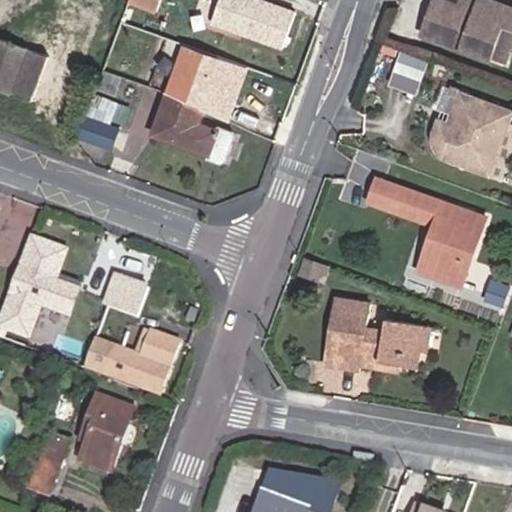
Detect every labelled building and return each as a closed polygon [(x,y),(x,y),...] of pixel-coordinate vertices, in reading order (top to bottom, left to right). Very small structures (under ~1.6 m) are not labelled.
[(60,106),(95,6),(78,0),(42,0),(25,48),(0,39),(0,88),(10,92),(11,90),(34,99),(29,113),(52,121),(57,106),(60,106)] [(155,12),(159,0),(127,0),(127,2),(155,12)] [(217,0),(210,21),(284,47),(298,7),(276,0),(217,0)] [(478,0),(472,15),(452,8),(440,43),(493,61),(505,26),(511,28),(511,9),(483,0),(478,0)] [(455,0),(452,8),(472,15),(478,0),(455,0)] [(440,43),(452,8),(439,3),(426,38),(440,43)] [(511,50),(511,28),(505,26),(493,61),(507,66),(511,50)] [(197,125),(221,60),(182,46),(151,132),(188,144),(186,149),(210,156),(218,133),(197,125)] [(402,48),(390,82),(419,92),(431,58),(402,48)] [(509,106),(463,91),(455,114),(461,117),(458,124),(441,118),(437,130),(441,158),(486,173),(501,129),(511,132),(511,122),(504,120),(509,106)] [(0,114),(0,130),(16,136),(21,121),(0,114)] [(84,114),(77,134),(115,148),(124,128),(84,114)] [(436,225),(429,244),(433,246),(424,271),(462,284),(486,218),(381,180),(373,202),(436,225)] [(433,246),(429,244),(420,270),(424,271),(433,246)] [(322,282),(328,267),(308,260),(303,275),(322,282)] [(21,269),(2,320),(35,332),(45,305),(72,315),(80,291),(21,269)] [(143,316),(154,284),(114,270),(103,303),(143,316)] [(504,307),(511,288),(493,281),(486,300),(504,307)] [(366,361),(403,367),(403,362),(423,365),(425,353),(429,328),(389,322),(387,332),(371,330),(374,307),(339,301),(331,350),(346,352),(343,371),(364,374),(366,361)] [(142,328),(134,350),(141,353),(151,331),(142,328)] [(435,329),(429,328),(425,353),(432,354),(435,329)] [(141,353),(134,350),(114,343),(103,374),(156,394),(177,340),(151,331),(141,353)] [(328,369),(343,371),(346,352),(331,350),(328,369)] [(401,379),(403,367),(366,361),(364,374),(401,379)] [(403,362),(403,367),(423,370),(423,365),(403,362)] [(109,469),(133,407),(95,392),(78,438),(84,440),(78,458),(109,469)] [(48,491),(68,439),(51,433),(36,471),(26,468),(21,481),(48,491)] [(305,511),(306,508),(265,494),(258,511),(305,511)]
